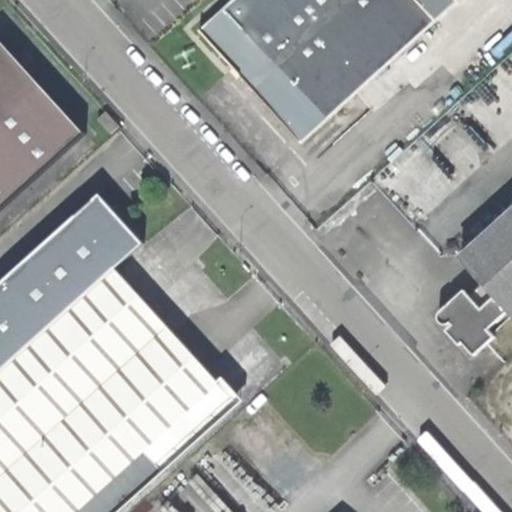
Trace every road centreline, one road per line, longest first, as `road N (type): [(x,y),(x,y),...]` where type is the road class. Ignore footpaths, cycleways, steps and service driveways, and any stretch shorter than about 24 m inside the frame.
road 1 (unclassified): [(511,504),(52,0)]
road 2 (unknown): [(0,238),(147,103)]
